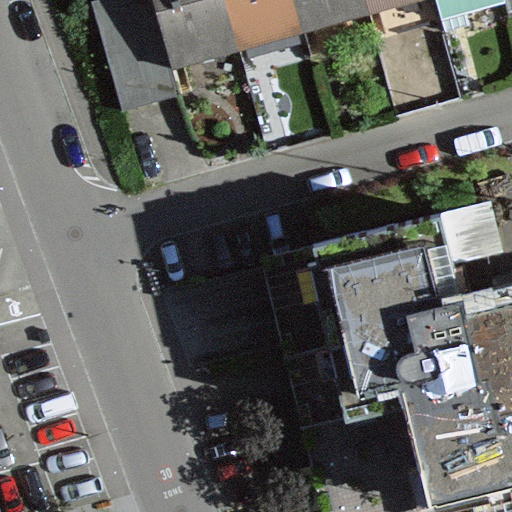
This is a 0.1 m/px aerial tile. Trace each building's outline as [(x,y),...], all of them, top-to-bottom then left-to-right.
[(137,47),(123,0),(94,0),(93,0),(109,56),(137,47)] [(165,39),(154,0),(123,0),(137,47),(165,39)] [(154,0),(165,39),(173,66),(239,47),(225,0),(154,0)] [(225,0),(239,47),(303,30),(295,0),(225,0)] [(295,0),(303,30),(369,11),(365,0),(295,0)] [(365,0),(369,11),(407,0),(365,0)] [(173,66),(165,39),(137,47),(153,101),(181,93),(173,66)] [(153,101),(137,47),(109,56),(124,109),(153,101)] [(511,293),(464,305),(441,212),(314,243),(327,294),(295,302),(317,388),(337,383),(345,415),(325,420),(346,511),(491,511),(511,507),(511,293)]
